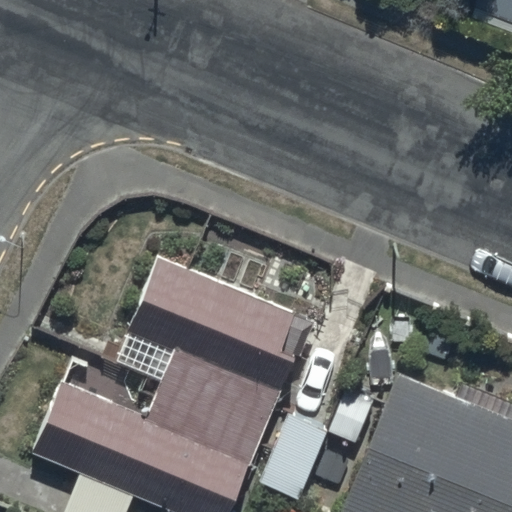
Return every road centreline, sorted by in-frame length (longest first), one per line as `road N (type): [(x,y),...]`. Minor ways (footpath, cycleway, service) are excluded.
road 1 (residential): [(54,2),(511,190)]
road 2 (residential): [(54,2),(0,133)]
